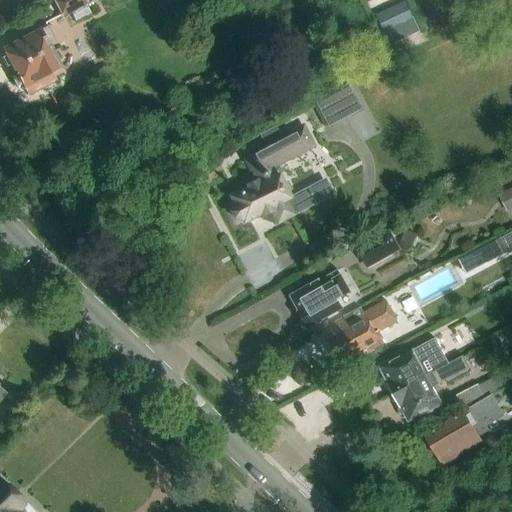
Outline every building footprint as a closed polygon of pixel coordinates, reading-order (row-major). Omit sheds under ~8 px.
[(54,0),(64,17),(72,13),(76,22),(92,13),(87,5),(90,3),(88,0),(54,0)] [(405,0),(403,0),(377,13),(386,33),(415,19),(405,0)] [(15,74),(14,76),(14,80),(15,82),(16,84),(19,85),(21,85),(23,88),(31,84),(35,91),(56,80),(51,73),(60,68),(44,37),(51,34),(47,27),(3,50),(15,74)] [(322,100),(333,123),(368,108),(358,85),(322,100)] [(278,178),(276,179),(271,169),(313,147),(302,127),(242,158),(254,180),(245,185),(246,189),(230,197),(234,205),(232,206),(230,213),(233,218),(239,220),(241,219),(244,223),(260,215),(262,218),(272,213),(277,223),(292,215),(285,201),(289,199),(278,178)] [(511,188),(501,194),(510,211),(511,209),(511,188)] [(392,229),(358,247),(370,269),(404,251),(392,229)] [(406,232),(401,243),(411,247),(416,236),(406,232)] [(511,234),(500,240),(507,253),(511,250),(511,234)] [(500,240),(481,250),(488,263),(507,253),(500,240)] [(342,268),(318,282),(291,297),(308,328),(339,310),(337,305),(356,294),(342,268)] [(431,269),(409,299),(421,308),(443,278),(431,269)] [(371,311),(371,312),(364,316),(364,315),(346,325),(349,331),(328,343),(340,363),(362,350),(365,355),(384,344),(378,332),(397,322),(386,303),(371,311)] [(425,377),(448,366),(434,340),(380,369),(393,395),(425,378),(425,377)] [(462,358),(448,366),(425,377),(425,378),(393,395),(399,406),(398,410),(401,416),(405,417),(408,423),(424,414),(428,415),(432,413),(432,410),(440,406),(431,388),(445,381),(446,384),(470,372),(462,358)] [(481,386),(460,397),(465,408),(510,385),(505,375),(482,387),(481,386)] [(502,415),(490,396),(424,436),(442,466),(480,443),(476,436),(487,430),(484,426),(502,415)] [(0,511),(29,511),(1,481),(0,481),(0,511)]
